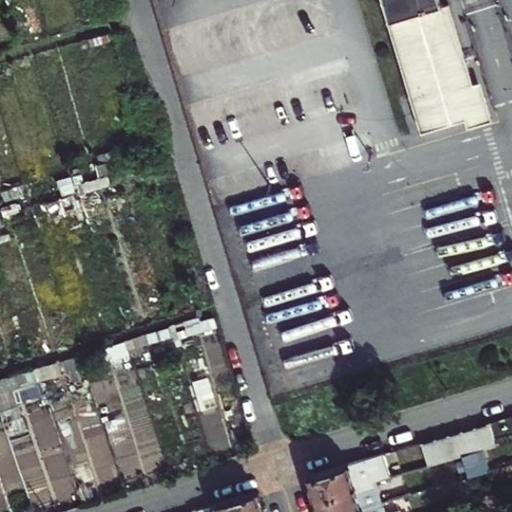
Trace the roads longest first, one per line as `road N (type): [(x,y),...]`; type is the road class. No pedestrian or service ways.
road 1 (residential): [(511,395),(278,463)]
road 2 (residential): [(278,463),(116,511)]
